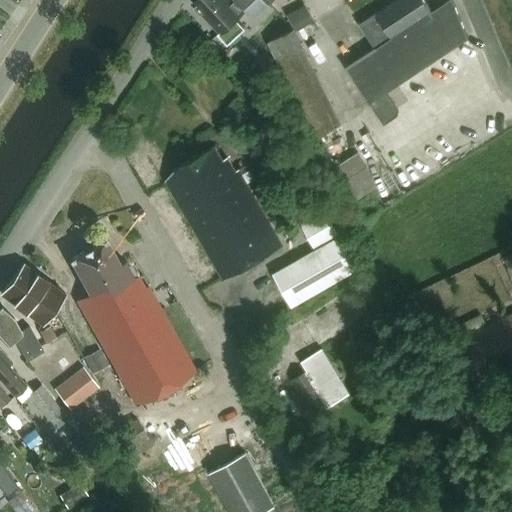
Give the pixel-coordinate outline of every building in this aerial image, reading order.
[(236,19),(254,0),(192,0),(192,1),(221,31),(220,32),(229,42),(245,28),(236,19)] [(295,27),(314,19),(305,0),(298,0),(286,6),(295,27)] [(376,47),(346,67),(370,103),(371,102),(384,123),(398,114),(399,109),(388,91),(469,37),(453,0),(447,0),(433,10),(426,0),(396,0),(360,23),(376,47)] [(269,40),(316,136),(344,122),(297,27),(269,40)] [(166,179),(178,201),(224,279),(283,245),(238,168),(235,170),(227,155),(223,158),(215,145),(175,167),(166,179)] [(368,167),(358,152),(335,166),(345,182),(368,167)] [(291,307),(358,269),(325,211),(301,224),(315,248),(272,273),(291,307)] [(138,404),(197,371),(148,285),(145,286),(138,274),(134,276),(125,259),(120,262),(106,238),(92,245),(91,244),(84,249),(84,250),(71,258),(90,291),(78,298),(138,404)] [(23,263),(12,278),(53,309),(65,294),(23,263)] [(12,278),(1,293),(42,324),(53,309),(12,278)] [(26,360),(36,355),(43,350),(29,327),(22,331),(15,318),(3,307),(0,309),(0,335),(8,344),(14,339),(26,360)] [(511,367),(511,312),(462,336),(483,381),(511,367)] [(50,325),(40,331),(46,343),(57,337),(50,325)] [(0,377),(15,394),(26,383),(10,365),(13,362),(0,346),(0,377)] [(314,415),(350,393),(322,348),(301,361),(307,369),(280,386),(291,403),(302,397),(314,415)] [(99,387),(83,366),(55,388),(71,408),(99,387)] [(53,424),(65,414),(43,385),(30,395),(53,424)] [(0,387),(0,404),(5,410),(10,406),(7,402),(11,399),(0,387)] [(138,420),(113,435),(128,460),(153,445),(138,420)] [(230,511),(262,511),(275,505),(245,451),(209,471),(230,511)] [(0,488),(2,491),(15,482),(0,459),(0,488)] [(71,507),(90,495),(82,483),(63,496),(71,507)]
